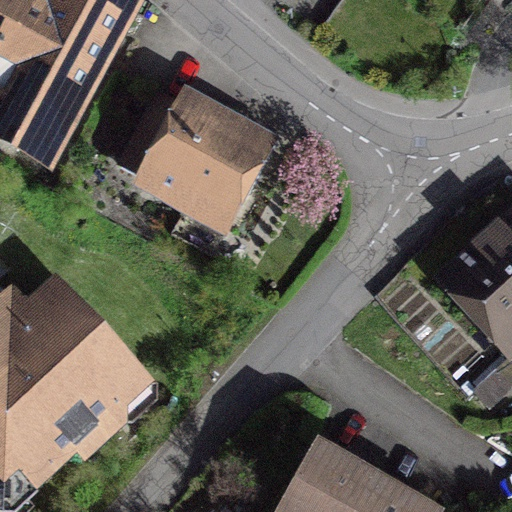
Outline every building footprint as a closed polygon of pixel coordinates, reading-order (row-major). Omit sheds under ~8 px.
[(52,0),(47,12),(23,0),(0,0),(0,96),(5,99),(0,108),(0,138),(46,162),(106,46),(109,47),(129,7),(120,3),(121,0),(52,0)] [(259,147),(186,109),(168,144),(140,129),(120,168),(221,220),(259,147)] [(511,228),(453,282),(509,344),(511,341),(511,228)] [(0,497),(20,496),(73,450),(79,457),(116,423),(113,408),(138,386),(55,293),(30,316),(12,296),(0,305),(0,497)] [(497,374),(473,395),(486,410),(510,389),(497,374)] [(361,511),(375,489),(315,456),(282,511),(361,511)] [(414,511),(375,489),(361,511),(414,511)]
